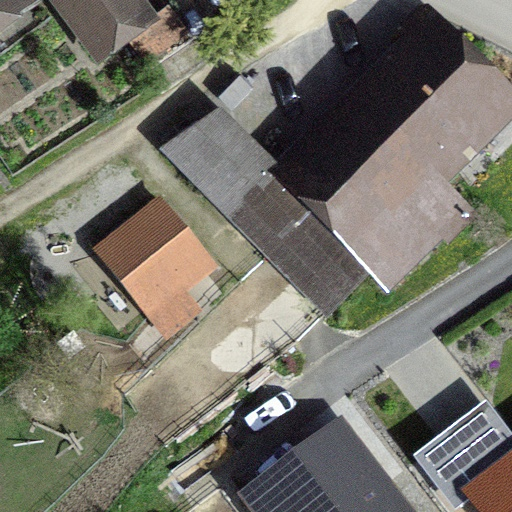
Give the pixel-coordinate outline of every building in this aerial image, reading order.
[(0,0),(0,17),(15,7),(9,0),(0,0)] [(148,21),(133,0),(58,0),(100,56),(148,21)] [(297,148),(272,172),(214,114),(163,148),(329,313),(370,272),(381,283),(401,264),(390,252),(426,218),(448,240),(473,216),(439,180),(456,164),(445,153),(496,100),(437,41),(313,164),(297,148)] [(210,265),(123,160),(62,210),(148,315),(210,265)] [(489,511),(511,511),(511,466),(476,495),(489,511)] [(365,511),(349,490),(320,511),(365,511)]
